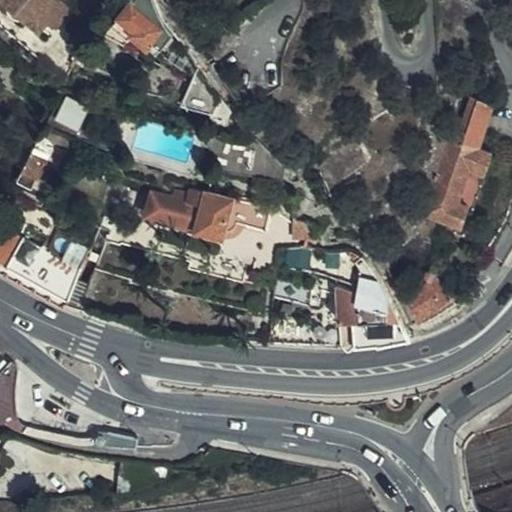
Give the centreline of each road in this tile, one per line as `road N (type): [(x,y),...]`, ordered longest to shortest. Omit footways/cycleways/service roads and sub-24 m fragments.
road 1 (secondary): [(125,355),(257,372),(367,374),(462,346),(511,301)]
road 2 (secondary): [(145,405),(356,437),(415,467)]
road 3 (secondary): [(0,323),(57,375),(145,405)]
road 4 (secondary): [(415,467),(442,419),(511,369)]
road 5 (secondary): [(0,301),(125,355)]
